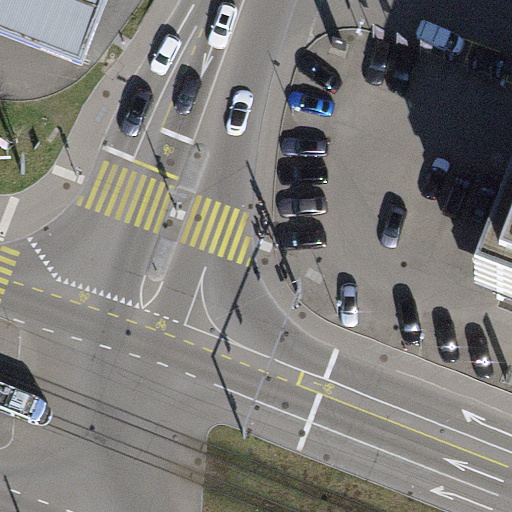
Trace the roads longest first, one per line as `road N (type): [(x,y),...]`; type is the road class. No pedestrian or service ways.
road 1 (secondary): [(511,478),(102,327)]
road 2 (tertiary): [(102,327),(234,0)]
road 3 (secondary): [(30,502),(102,327)]
road 4 (unknown): [(511,155),(502,166),(435,184),(350,168)]
